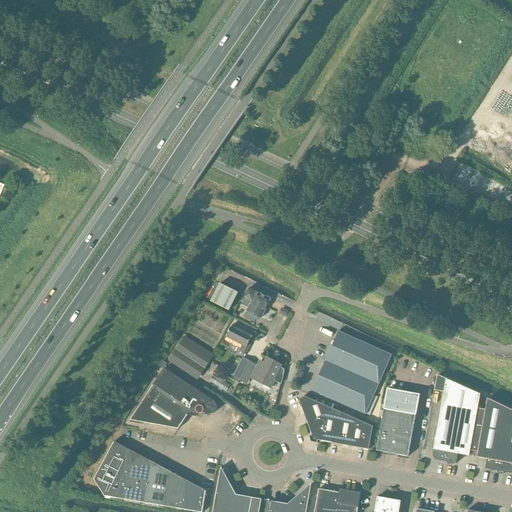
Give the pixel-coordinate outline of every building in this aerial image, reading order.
[(220,283),(211,302),(229,311),(238,293),(220,283)] [(271,299),(256,291),(256,292),(249,289),(245,297),(260,304),(261,304),(267,307),(271,299)] [(261,318),(267,307),(261,304),(260,304),(245,297),(240,305),(248,309),(247,311),(248,311),(245,317),(254,322),(257,316),(261,318)] [(252,336),(238,329),(237,327),(236,328),(232,325),(226,337),(244,346),(240,354),(245,356),(250,345),(248,344),(252,336)] [(339,331),(327,358),(347,367),(332,400),(366,415),(366,414),(370,416),(378,397),(374,396),(392,355),(339,331)] [(183,340),(169,361),(193,376),(206,356),(183,340)] [(281,383),(285,369),(280,367),(281,365),(267,358),(263,366),(260,367),(258,366),(252,378),(271,388),(275,380),(281,383)] [(327,358),(312,391),(332,400),(347,367),(327,358)] [(213,400),(165,368),(131,420),(178,429),(179,429),(188,415),(195,416),(195,417),(204,412),(206,413),(208,414),(209,414),(210,414),(211,414),(212,414),(214,413),(215,412),(216,411),(217,409),(217,408),(217,406),(217,405),(216,403),(216,402),(215,402),(214,401),(213,400)] [(238,369),(234,377),(240,380),(244,372),(238,369)] [(300,380),(304,373),(299,370),(296,378),(300,380)] [(250,376),(244,372),(240,380),(247,383),(250,376)] [(434,449),(434,450),(433,454),(433,455),(433,456),(434,457),(435,458),(435,459),(436,460),(438,460),(444,461),(446,462),(446,463),(447,463),(447,462),(453,463),(452,464),(453,464),(453,463),(456,464),(458,454),(469,456),(470,451),(474,451),(483,403),(479,402),(480,394),(447,379),(446,379),(446,380),(437,376),(435,391),(444,392),(434,449)] [(384,409),(377,451),(408,456),(416,415),(419,395),(388,389),(384,409)] [(306,397),(299,399),(307,421),(307,422),(312,435),(309,436),(309,437),(310,437),(311,442),(317,443),(318,440),(332,443),(333,443),(369,449),(373,427),(306,397)] [(477,457),(487,459),(485,469),(497,471),(497,472),(498,472),(498,471),(504,472),(504,473),(505,473),(505,472),(511,473),(511,410),(488,399),(487,403),(483,403),(474,451),(478,452),(477,457)] [(105,496),(127,500),(135,452),(133,451),(132,452),(124,451),(125,446),(124,445),(123,451),(110,449),(94,479),(105,496)] [(135,452),(127,500),(145,503),(152,462),(150,460),(149,462),(141,460),(142,455),(141,455),(140,460),(134,459),(135,454),(136,454),(136,453),(135,452)] [(145,503),(163,506),(169,471),(167,470),(166,471),(158,470),(159,464),(157,470),(151,469),(152,463),(153,463),(154,463),(152,462),(145,503)] [(220,473),(213,511),(259,511),(262,501),(262,500),(252,498),(253,497),(236,495),(225,474),(223,469),(221,467),(221,470),(220,473)] [(163,506),(182,509),(187,480),(184,479),(184,480),(176,479),(177,473),(176,473),(175,479),(169,478),(170,472),(171,472),(169,471),(163,506)] [(187,480),(182,509),(198,511),(202,511),(206,491),(207,492),(207,491),(201,488),(201,489),(193,488),(194,482),(193,482),(193,485),(186,484),(187,481),(188,482),(188,481),(187,480)] [(310,485),(305,489),(288,504),(272,501),(269,511),(306,511),(311,490),(312,484),(310,485)] [(357,511),(361,492),(354,491),(354,495),(319,489),(314,511),(357,511)] [(374,511),(386,511),(389,499),(377,497),(374,511)] [(389,499),(386,511),(399,511),(401,501),(389,499)] [(262,501),(259,511),(269,511),(271,502),(262,501)]
